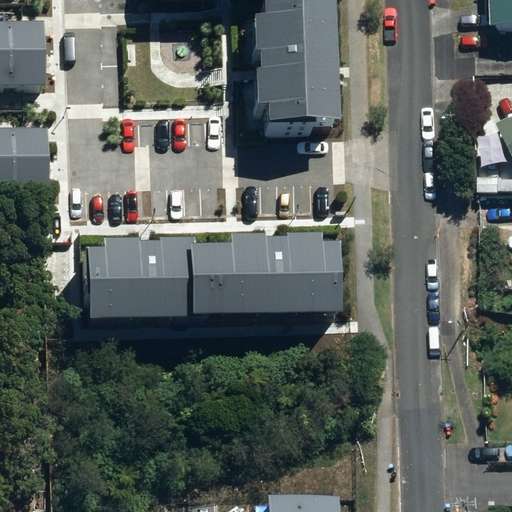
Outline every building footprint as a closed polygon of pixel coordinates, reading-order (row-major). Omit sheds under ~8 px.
[(337,0),(266,0),(266,13),(255,14),(256,50),(261,50),(261,67),(257,67),(257,75),(258,103),(269,103),(269,120),(340,118),(337,0)] [(511,0),(501,0),(504,32),(511,31),(511,0)] [(45,20),(0,21),(0,85),(46,84),(45,20)] [(48,127),(0,127),(0,187),(49,187),(48,127)] [(106,248),(89,248),(90,318),(343,312),(341,241),(324,241),(323,231),(287,232),(287,235),(266,236),(266,233),(232,234),(232,242),(196,243),(196,236),(160,237),(160,240),(139,241),(139,238),(105,239),(106,248)] [(261,458),(261,490),(312,489),(312,458),(261,458)] [(339,511),(340,495),(268,495),(267,511),(339,511)]
